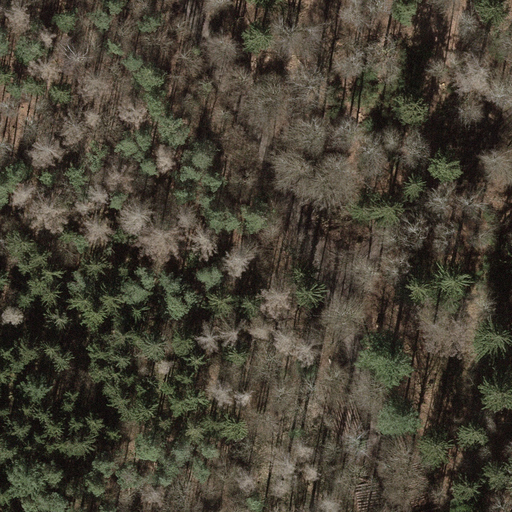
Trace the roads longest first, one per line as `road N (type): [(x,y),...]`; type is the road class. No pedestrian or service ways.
road 1 (track): [(186,0),(340,288),(405,511)]
road 2 (track): [(340,288),(511,110)]
